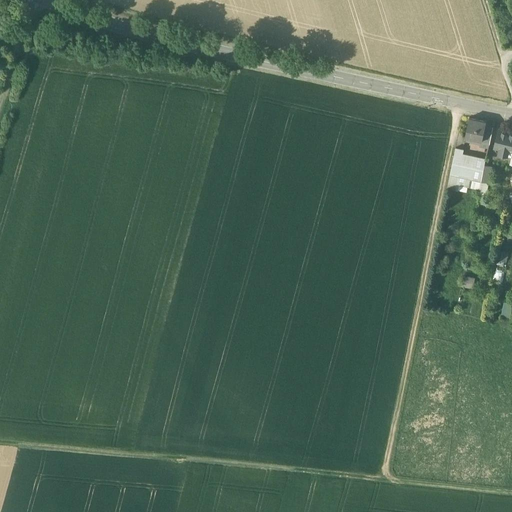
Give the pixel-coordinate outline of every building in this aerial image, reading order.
[(488,126),(488,122),(472,119),(468,142),(484,144),(488,126)] [(511,132),(500,129),(495,147),(500,149),(499,153),(508,155),(509,151),(511,151),(511,132)] [(485,166),(488,145),(484,144),(468,142),(466,150),(456,148),(449,188),(461,190),(462,184),(481,188),(485,166)] [(493,167),(485,166),(481,188),(480,192),(488,194),(493,167)] [(495,250),(493,260),(507,262),(508,252),(495,250)]
